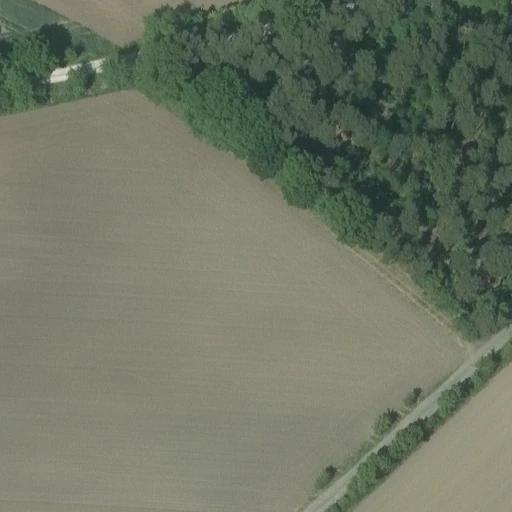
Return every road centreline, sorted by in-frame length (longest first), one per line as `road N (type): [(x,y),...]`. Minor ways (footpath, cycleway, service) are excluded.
road 1 (track): [(131,62),(482,359)]
road 2 (track): [(0,92),(378,0)]
road 3 (track): [(322,511),(511,330)]
